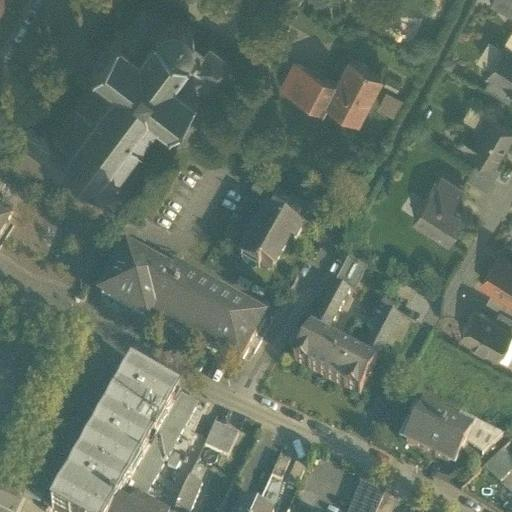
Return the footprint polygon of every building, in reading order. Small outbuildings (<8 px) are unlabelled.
[(511,0),(491,0),(489,4),(510,15),(511,10),(511,0)] [(93,64),(92,65),(88,71),(83,67),(75,76),(85,84),(86,82),(89,84),(90,85),(81,98),(77,95),(75,98),(78,101),(69,113),(67,112),(66,115),(67,116),(58,128),(54,126),(52,129),(56,132),(52,136),(43,130),(25,154),(49,173),(53,167),(83,190),(79,195),(103,214),(121,189),(113,182),(116,178),(120,181),(122,177),(119,174),(128,162),(130,163),(132,161),(130,159),(139,147),(143,150),(146,146),(142,144),(151,131),(153,132),(160,137),(169,124),(170,124),(171,123),(173,124),(175,121),(173,119),(194,92),(195,93),(198,90),(196,88),(205,76),(218,86),(236,63),(210,44),(205,51),(193,43),(194,32),(188,23),(177,18),(167,20),(145,3),(124,31),(120,28),(119,30),(117,29),(115,32),(116,33),(111,40),(109,39),(99,52),(101,53),(96,60),(94,59),(92,62),(93,64)] [(511,70),(509,69),(511,65),(511,51),(503,46),(486,72),(492,76),(511,88),(511,70)] [(327,103),(357,119),(365,104),(381,74),(368,67),(369,66),(351,56),(337,82),(326,103),(327,103)] [(282,87),(297,95),(311,69),(295,61),(282,87)] [(297,95),(323,109),(327,103),(326,103),(337,82),(311,69),(297,95)] [(485,88),(506,100),(511,89),(511,88),(492,76),(485,88)] [(384,90),(377,108),(397,116),(404,98),(384,90)] [(479,157),(494,166),(494,165),(511,135),(511,128),(487,114),(476,131),(467,125),(457,143),(466,148),(466,149),(479,157)] [(479,157),(473,167),(492,179),(499,168),(494,165),(494,166),(479,157)] [(486,190),(492,179),(473,167),(467,178),(486,190)] [(413,216),(449,239),(464,215),(451,207),(463,188),(440,173),(413,216)] [(6,192),(0,188),(0,239),(8,226),(7,225),(13,215),(5,210),(10,202),(3,197),(6,192)] [(268,211),(302,230),(313,210),(279,191),(268,211)] [(261,266),(272,273),(289,243),(293,246),(302,230),(268,211),(240,261),(258,271),(261,266)] [(151,318),(240,367),(247,355),(254,359),(262,344),(255,340),(265,322),(174,272),(170,279),(126,255),(105,292),(101,301),(146,326),(151,318)] [(509,299),(511,301),(511,267),(496,258),(481,282),(509,299)] [(348,262),(335,287),(350,295),(354,296),(367,272),(348,262)] [(335,287),(311,333),(325,340),(350,295),(335,287)] [(390,297),(412,309),(417,298),(396,287),(390,297)] [(503,310),(511,315),(511,301),(509,299),(503,310)] [(386,313),(390,316),(394,309),(384,303),(380,311),(386,314),(386,313)] [(484,347),(497,355),(511,330),(511,328),(494,319),(475,308),(460,334),(474,342),(473,343),(483,349),(484,347)] [(511,330),(511,315),(503,310),(500,308),(494,319),(511,328),(511,330)] [(386,314),(361,359),(376,367),(400,321),(390,316),(386,313),(386,314)] [(511,351),(511,330),(497,355),(507,361),(511,351)] [(343,350),(325,340),(311,333),(294,364),(327,382),(343,350)] [(359,399),(376,367),(361,359),(343,350),(327,382),(359,399)] [(78,487),(140,378),(131,373),(69,482),(78,487)] [(163,511),(146,502),(185,433),(197,410),(188,405),(140,378),(78,487),(69,482),(52,511),(163,511)] [(406,445),(448,466),(451,461),(457,464),(465,447),(471,435),(470,434),(423,411),(406,445)] [(465,447),(482,459),(504,438),(476,424),(470,434),(471,435),(465,447)] [(205,449),(228,460),(238,438),(215,428),(207,445),(205,449)] [(485,470),(501,485),(511,472),(511,463),(502,453),(485,470)] [(271,479),(281,483),(290,464),(280,460),(271,479)] [(287,486),(297,490),(306,471),(296,467),(287,486)] [(191,511),(202,488),(189,483),(175,511),(191,511)] [(376,511),(384,494),(361,485),(349,511),(376,511)] [(256,511),(257,509),(241,503),(237,511),(256,511)]
